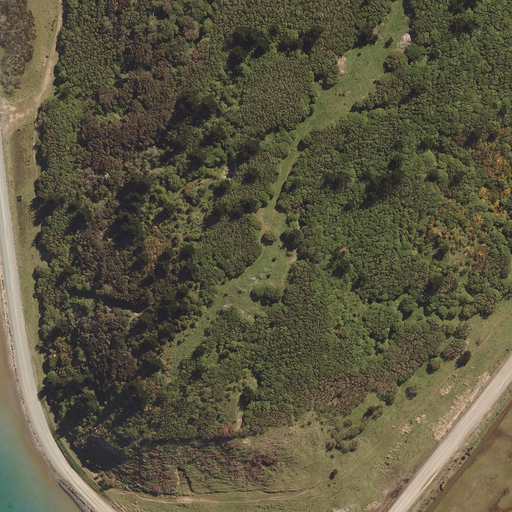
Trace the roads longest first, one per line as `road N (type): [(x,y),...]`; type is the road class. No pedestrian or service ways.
road 1 (unclassified): [(0,189),(38,419),(60,461),(110,511)]
road 2 (unclassified): [(511,367),(397,511)]
